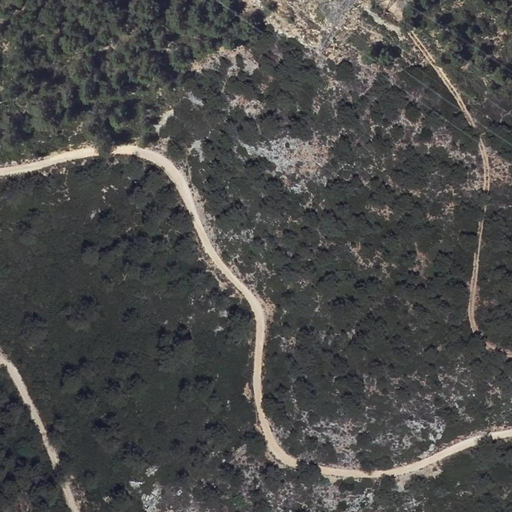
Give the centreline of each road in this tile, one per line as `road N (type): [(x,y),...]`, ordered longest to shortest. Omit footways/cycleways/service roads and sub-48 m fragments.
road 1 (track): [(0,171),(123,150),(149,154),(182,180),(206,240),(261,319),(259,396),(287,461),(345,474),(399,474),(511,433)]
road 2 (track): [(511,351),(482,333),(477,308),(476,231),(490,184),(481,130),(470,103),(400,17)]
road 3 (track): [(0,363),(19,381),(74,511)]
